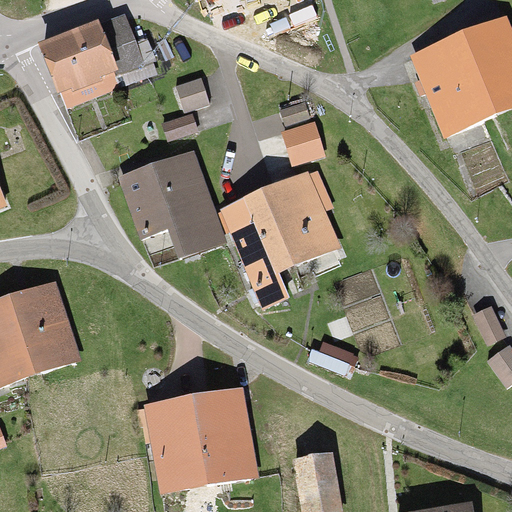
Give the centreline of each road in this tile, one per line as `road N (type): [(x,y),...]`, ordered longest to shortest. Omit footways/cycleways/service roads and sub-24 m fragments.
road 1 (residential): [(106,243),(150,292),(244,358),(511,480)]
road 2 (residential): [(341,94),(434,189),(511,296)]
road 3 (residential): [(9,35),(106,243)]
road 4 (residential): [(148,0),(341,94)]
road 5 (residential): [(341,94),(453,25),(475,0)]
road 6 (unknown): [(227,43),(230,92),(257,179)]
